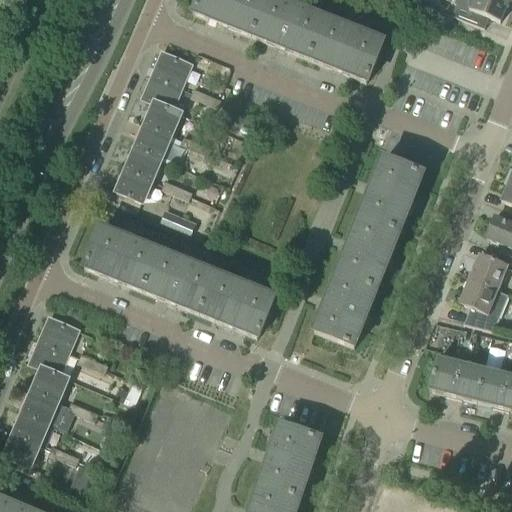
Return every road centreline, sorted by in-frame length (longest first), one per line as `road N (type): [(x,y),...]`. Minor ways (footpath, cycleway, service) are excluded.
road 1 (residential): [(382,420),(175,344),(156,324),(37,277)]
road 2 (residential): [(485,155),(145,22)]
road 3 (residential): [(382,420),(485,155)]
road 4 (secondary): [(0,252),(121,0)]
road 5 (residential): [(37,277),(145,22)]
road 6 (residential): [(511,453),(382,420)]
